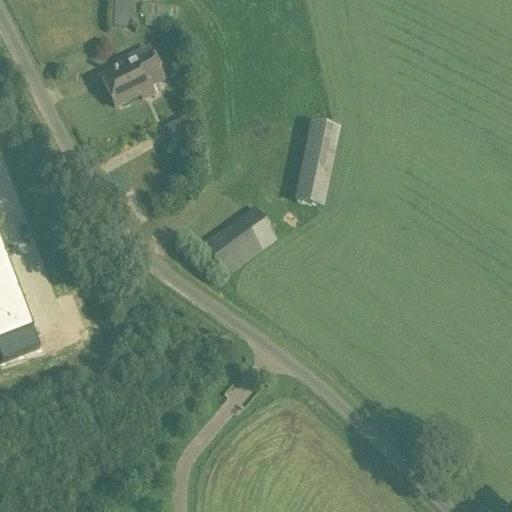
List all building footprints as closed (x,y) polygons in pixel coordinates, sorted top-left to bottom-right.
[(131,30),(131,0),(113,0),(112,29),(131,30)] [(114,111),(141,98),(139,94),(163,83),(148,53),(124,65),(127,70),(101,83),(114,111)] [(309,148),(298,198),(321,203),(333,153),(309,148)] [(265,217),(212,250),(230,278),(283,245),(265,217)] [(1,259),(0,259),(0,280),(8,277),(1,259)] [(8,277),(0,280),(0,302),(16,296),(8,277)] [(16,296),(0,302),(0,344),(30,334),(16,296)] [(32,334),(0,345),(0,358),(2,365),(38,351),(32,334)]
